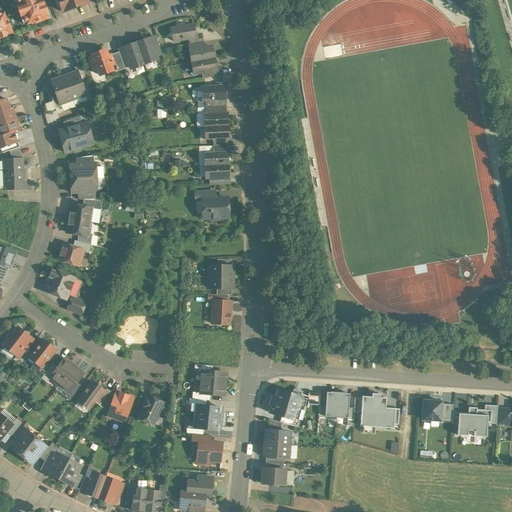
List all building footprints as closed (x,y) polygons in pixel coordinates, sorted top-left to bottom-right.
[(16,0),(18,3),(15,5),(20,18),(20,19),(23,18),(26,26),(27,25),(26,25),(33,23),(34,24),(47,20),(45,13),(46,13),(47,13),(47,12),(46,12),(44,5),(44,4),(43,5),(42,1),(43,1),(42,0),(16,0)] [(86,0),(56,0),(61,12),(87,3),(86,0)] [(3,14),(0,14),(0,39),(6,37),(6,36),(12,34),(7,20),(6,20),(3,13),(2,13),(3,14)] [(193,26),(184,27),(182,26),(178,26),(177,29),(171,30),(173,42),(188,39),(196,37),(196,36),(196,35),(194,34),(193,26)] [(201,35),(196,36),(196,37),(188,39),(189,45),(202,42),(201,35)] [(160,52),(155,38),(150,40),(155,54),(160,52)] [(149,39),(123,48),(123,49),(128,63),(130,69),(157,60),(155,54),(150,40),(149,39)] [(189,45),(188,45),(189,51),(204,48),(203,42),(202,42),(189,45)] [(204,48),(189,51),(191,63),(214,59),(214,57),(212,55),(211,47),(204,48)] [(123,49),(118,51),(118,52),(123,65),(128,63),(123,49)] [(118,52),(107,56),(105,52),(102,53),(99,52),(92,55),(93,56),(89,58),(94,72),(97,71),(99,76),(114,71),(115,73),(124,69),(123,65),(118,52)] [(214,59),(191,63),(193,74),(203,73),(215,71),(215,70),(213,62),(214,61),(214,59)] [(81,66),(74,69),(76,74),(77,73),(80,81),(85,79),(81,66)] [(215,71),(203,73),(204,79),(221,76),(220,69),(215,70),(215,71)] [(76,74),(64,78),(72,100),(84,95),(80,81),(77,73),(76,74)] [(64,78),(52,82),(56,97),(59,104),(60,104),(72,100),(64,78)] [(224,87),(201,88),(202,102),(205,101),(223,100),(225,100),(224,87)] [(59,104),(56,97),(51,99),(55,112),(62,109),(60,104),(59,104)] [(0,101),(0,112),(9,110),(5,99),(0,101)] [(223,100),(205,101),(205,108),(224,107),(223,100)] [(9,110),(0,112),(0,124),(15,119),(12,109),(9,110)] [(224,114),(206,115),(206,114),(203,114),(204,128),(227,126),(226,113),(224,113),(224,114)] [(15,119),(17,124),(18,123),(19,123),(25,121),(23,116),(15,119)] [(78,117),(63,123),(65,129),(80,125),(78,117)] [(0,124),(0,136),(14,132),(19,130),(17,124),(15,119),(0,124)] [(65,129),(59,130),(62,144),(66,143),(68,152),(72,150),(75,152),(79,151),(80,148),(92,145),(89,133),(84,134),(82,124),(65,129)] [(227,126),(204,128),(205,141),(212,140),(225,139),(228,139),(227,126)] [(0,136),(0,147),(0,148),(17,142),(14,132),(0,136)] [(17,142),(0,148),(2,154),(19,148),(17,142)] [(23,159),(19,148),(2,154),(2,160),(23,159)] [(226,153),(213,153),(204,153),(204,167),(227,165),(227,152),(226,152),(226,153)] [(92,156),(76,159),(76,165),(93,164),(92,164),(92,156)] [(23,159),(2,160),(4,191),(24,190),(23,159)] [(76,165),(69,166),(70,170),(72,173),(72,179),(95,178),(95,168),(95,167),(93,164),(76,165)] [(227,165),(204,167),(205,180),(210,179),(228,178),(227,165)] [(102,167),(95,168),(95,178),(103,178),(102,167)] [(95,178),(72,179),(73,186),(71,189),(71,193),(78,193),(94,192),(96,188),(95,178)] [(214,191),(195,192),(195,200),(202,200),(202,199),(215,198),(214,191)] [(94,192),(78,193),(78,200),(83,200),(94,201),(94,192)] [(215,198),(202,199),(202,200),(203,219),(211,219),(213,221),(218,220),(219,218),(228,218),(227,198),(215,198)] [(94,201),(83,200),(82,207),(92,208),(92,209),(100,210),(102,201),(94,201)] [(82,207),(70,205),(68,219),(90,223),(92,209),(92,208),(82,207)] [(90,223),(68,219),(66,233),(78,235),(88,236),(90,223)] [(88,236),(78,235),(77,242),(90,245),(91,236),(88,236)] [(77,242),(74,241),(72,247),(83,251),(83,252),(88,253),(91,246),(90,245),(77,242)] [(72,247),(63,244),(58,260),(78,266),(83,252),(83,251),(72,247)] [(14,253),(0,247),(0,264),(8,267),(9,268),(14,253)] [(216,266),(208,266),(208,277),(232,278),(232,267),(231,267),(216,266)] [(74,279),(52,270),(45,286),(56,290),(54,295),(66,300),(74,279)] [(232,278),(208,277),(208,289),(231,289),(232,289),(232,278)] [(85,303),(71,298),(66,310),(80,316),(85,303)] [(226,302),(213,301),(212,324),(229,325),(230,302),(226,302)] [(17,328),(11,336),(10,334),(8,337),(10,338),(3,346),(15,356),(29,338),(29,337),(17,328)] [(29,338),(15,356),(20,359),(34,341),(29,338)] [(42,340),(28,358),(35,363),(41,367),(41,368),(47,360),(55,350),(42,340)] [(47,360),(41,368),(41,367),(38,371),(43,376),(52,365),(47,360)] [(57,368),(50,378),(59,385),(72,367),(63,360),(57,368)] [(43,376),(41,379),(46,383),(50,378),(57,368),(52,365),(43,376)] [(82,374),(72,367),(59,385),(68,392),(75,383),(82,374)] [(212,372),(201,372),(201,373),(200,383),(225,385),(226,373),(212,372)] [(102,390),(92,382),(87,388),(85,388),(83,391),(83,393),(77,401),(88,409),(93,402),(102,390)] [(75,383),(68,392),(64,397),(69,401),(80,387),(75,383)] [(225,385),(200,383),(200,393),(199,394),(210,395),(224,396),(225,385)] [(176,386),(168,385),(166,409),(174,410),(176,386)] [(102,390),(93,402),(98,406),(109,391),(104,387),(102,390)] [(292,395),(277,390),(275,398),(271,397),(269,404),(271,405),(269,413),(281,416),(293,420),(293,419),(296,409),(298,410),(302,397),(300,397),(292,395)] [(109,391),(98,406),(108,413),(115,395),(113,394),(109,391)] [(133,398),(116,392),(115,395),(108,413),(107,416),(117,420),(119,415),(120,416),(121,415),(126,417),(133,398)] [(200,393),(192,392),(192,399),(206,401),(209,401),(210,395),(199,394),(200,393)] [(320,394),(308,393),(307,405),(319,406),(320,394)] [(325,417),(336,418),(338,394),(326,393),(325,407),(325,417)] [(349,394),(338,394),(336,418),(347,419),(348,408),(349,394)] [(362,399),(361,413),(360,426),(393,429),(394,425),(398,425),(400,409),(385,408),(386,398),(379,398),(379,395),(372,394),(372,398),(362,397),(362,399)] [(306,399),(302,397),(298,410),(296,409),(293,419),(299,421),(306,399)] [(154,402),(147,398),(138,418),(145,422),(146,424),(148,425),(150,424),(152,425),(155,419),(156,420),(164,404),(155,400),(154,402)] [(361,413),(362,399),(355,398),(354,409),(354,412),(361,413)] [(441,402),(423,401),(422,420),(440,421),(441,405),(441,402)] [(453,405),(441,405),(440,421),(452,422),(453,413),(453,405)] [(205,407),(195,406),(195,407),(194,417),(224,420),(224,413),(220,413),(221,408),(205,407)] [(497,406),(484,406),(484,410),(484,416),(487,416),(487,424),(496,424),(497,409),(497,406)] [(476,408),(468,408),(468,413),(458,413),(458,425),(457,436),(467,436),(467,431),(474,432),(474,437),(486,438),(487,424),(487,416),(484,416),(484,410),(476,410),(476,408)] [(511,409),(497,409),(496,424),(511,425),(511,409)] [(12,424),(0,414),(0,439),(5,434),(12,424)] [(293,420),(281,416),(279,422),(281,423),(297,428),(299,421),(293,419),(293,420)] [(224,420),(194,417),(193,427),(193,428),(203,429),(218,431),(219,426),(223,426),(224,420)] [(279,422),(268,419),(267,431),(280,432),(281,423),(279,422)] [(12,424),(5,434),(9,438),(12,434),(20,424),(16,420),(12,424)] [(35,438),(25,430),(28,426),(23,421),(20,424),(12,434),(17,438),(10,447),(21,455),(35,438)] [(193,427),(186,427),(186,434),(192,434),(203,435),(203,429),(193,428),(193,427)] [(267,431),(265,431),(264,444),(288,446),(289,433),(267,431)] [(203,435),(192,434),(191,442),(197,442),(198,441),(209,443),(210,436),(203,435)] [(45,447),(35,438),(21,455),(32,464),(38,455),(45,461),(46,458),(51,450),(54,446),(49,442),(45,447)] [(209,443),(198,441),(197,442),(196,459),(200,460),(199,464),(209,465),(209,461),(219,462),(221,444),(209,443)] [(288,446),(264,444),(263,457),(265,457),(283,458),(287,459),(288,446)] [(45,472),(45,473),(58,480),(68,460),(56,453),(52,461),(45,472)] [(45,461),(40,469),(45,472),(52,461),(46,458),(45,461)] [(81,467),(68,460),(58,480),(71,486),(77,475),(81,467)] [(265,469),(263,469),(261,484),(268,484),(270,487),(274,487),(276,485),(283,485),(284,470),(282,470),(265,469)] [(89,480),(84,478),(79,491),(85,493),(85,494),(97,498),(105,477),(92,473),(89,480)] [(77,475),(71,486),(76,489),(82,477),(77,475)] [(119,483),(105,477),(97,498),(111,504),(111,503),(116,505),(121,492),(116,490),(119,483)] [(197,482),(189,482),(189,488),(187,489),(186,494),(204,495),(210,496),(211,484),(210,483),(197,482)] [(143,511),(146,490),(136,489),(135,496),(133,495),(132,497),(131,510),(131,511),(140,511),(143,511)] [(158,491),(146,490),(143,511),(154,511),(155,507),(157,508),(158,499),(159,491),(158,491)] [(186,494),(180,493),(180,497),(182,500),(181,505),(202,507),(203,507),(204,495),(186,494)]
